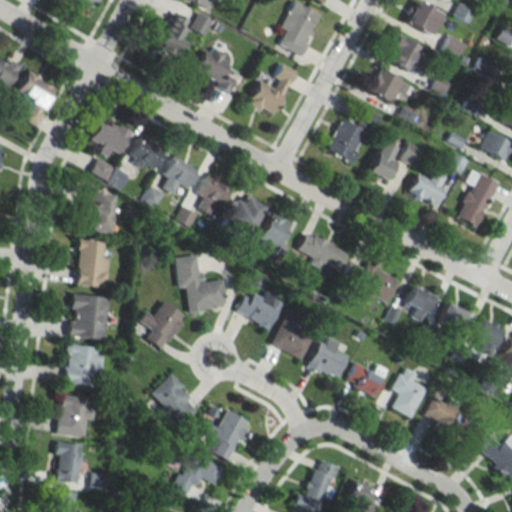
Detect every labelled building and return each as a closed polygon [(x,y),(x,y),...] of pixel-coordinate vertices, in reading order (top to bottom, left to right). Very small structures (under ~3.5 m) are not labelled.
[(69,0),(93,11),(98,0),(69,0)] [(276,30),(282,33),(277,45),(298,55),(318,14),(291,0),(276,30)] [(427,34),(437,12),(413,1),(403,23),(427,34)] [(154,49),(173,57),(188,20),(169,12),(154,49)] [(201,35),(209,20),(195,12),(187,27),(201,35)] [(383,59),(404,71),(418,47),(397,35),(383,59)] [(437,51),(452,59),(460,42),(445,35),(437,51)] [(227,92),(234,77),(223,72),(230,57),(203,45),(189,74),(227,92)] [(0,90),(1,92),(17,66),(0,56),(0,90)] [(292,69),(277,63),(268,85),(255,79),(244,105),(271,117),(292,69)] [(403,82),(376,69),(365,91),(392,105),(403,82)] [(33,125),(53,85),(25,71),(14,93),(28,100),(20,119),(33,125)] [(494,120),(511,130),(511,97),(509,95),(494,120)] [(373,114),(362,110),(356,125),(338,117),(325,150),(353,162),(373,114)] [(108,150),(117,154),(128,130),(99,117),(88,139),(99,144),(95,152),(105,156),(108,150)] [(475,147),(500,161),(509,143),(484,130),(475,147)] [(125,159),(150,172),(160,152),(135,139),(125,159)] [(365,171),(382,180),(397,149),(380,140),(365,171)] [(396,159),(410,166),(418,150),(405,143),(396,159)] [(177,184),(185,188),(195,169),(170,155),(154,185),(171,194),(177,184)] [(102,179),(109,166),(94,158),(87,172),(102,179)] [(105,181),(117,189),(125,175),(113,168),(105,181)] [(466,187),(453,218),(474,227),(494,180),(468,169),(461,185),(466,187)] [(413,173),(404,193),(432,205),(444,177),(428,170),(424,178),(413,173)] [(190,205),(213,216),(227,187),(204,175),(190,205)] [(138,200),(152,208),(161,193),(146,185),(138,200)] [(106,233),(110,192),(82,189),(78,230),(106,233)] [(222,219),(246,233),(261,206),(237,193),(222,219)] [(193,215),(181,205),(171,218),(184,227),(193,215)] [(274,254),(291,224),(269,213),(253,243),(274,254)] [(335,272),(345,250),(302,231),(292,254),(335,272)] [(102,288),(106,242),(75,239),(72,285),(102,288)] [(174,288),(183,287),(185,311),(222,307),(220,279),(197,282),(195,254),(171,257),(174,288)] [(381,305),(394,277),(363,263),(360,268),(349,262),(344,273),(359,279),(353,292),(381,305)] [(400,302),(419,312),(427,294),(409,285),(400,302)] [(232,313),(266,329),(278,303),(245,287),(232,313)] [(106,297),(69,293),(64,336),(102,340),(106,297)] [(141,337),(159,349),(182,316),(160,301),(149,317),(142,311),(135,321),(147,329),(141,337)] [(464,312),(443,302),(436,317),(457,327),(464,312)] [(311,325),(282,313),(268,346),(298,358),(311,325)] [(479,341),(474,353),(485,358),(498,327),(477,319),(469,337),(479,341)] [(304,366),(332,379),(343,356),(333,351),(337,344),(319,335),(304,366)] [(493,360),(511,371),(511,338),(507,336),(493,360)] [(63,344),(59,383),(89,385),(90,375),(97,375),(100,347),(63,344)] [(371,372),(352,363),(342,382),(370,396),(384,370),(374,366),(371,372)] [(406,417),(420,387),(409,382),(414,373),(398,366),(386,391),(393,395),(387,408),(406,417)] [(184,401),(190,396),(166,373),(146,393),(176,424),(191,408),(184,401)] [(458,405),(431,392),(419,415),(446,429),(458,405)] [(52,433),(85,437),(88,407),(84,407),(85,398),(57,394),(52,433)] [(226,461),(246,421),(223,410),(214,427),(206,423),(201,434),(207,437),(201,448),(226,461)] [(511,446),(502,436),(495,443),(486,434),(472,447),(503,480),(511,471),(511,446)] [(51,482),(77,482),(77,442),(51,442),(51,482)] [(219,467),(187,450),(167,489),(185,498),(195,478),(210,485),(219,467)] [(305,511),(313,511),(318,496),(326,499),(336,466),(314,459),(303,495),(294,492),(289,507),(305,511)] [(85,489),(101,491),(103,474),(88,472),(85,489)] [(371,490),(352,480),(341,502),(360,511),(371,511),(375,505),(366,500),(371,490)] [(72,511),(74,492),(53,491),(51,511),(72,511)]
